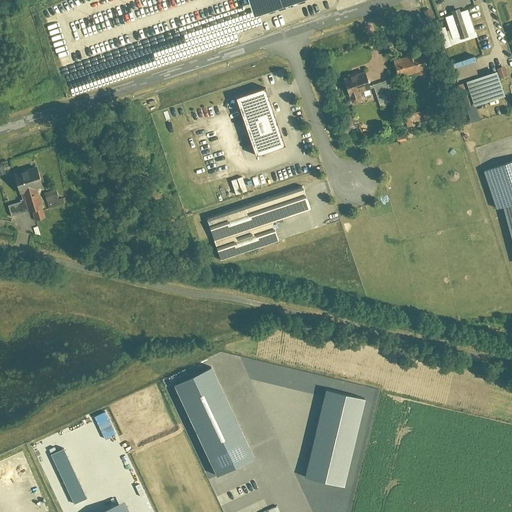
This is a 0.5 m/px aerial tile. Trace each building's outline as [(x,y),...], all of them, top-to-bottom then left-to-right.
[(250,0),(256,16),(303,0),(250,0)] [(468,12),(445,20),(452,42),(475,35),(468,12)] [(394,62),(400,77),(427,68),(422,53),(394,62)] [(461,78),(482,73),(478,58),(458,63),(461,78)] [(503,71),(472,80),(479,105),(511,96),(503,71)] [(366,72),(344,79),(351,102),(360,99),(359,93),(371,89),(366,72)] [(267,90),(237,100),(256,158),(287,148),(267,90)] [(495,216),(505,213),(511,234),(511,159),(480,171),(495,216)] [(40,162),(9,171),(16,195),(21,193),(27,214),(32,212),(35,221),(45,218),(37,189),(47,186),(40,162)] [(247,177),(235,180),(238,194),(250,191),(247,177)] [(304,185),(206,219),(222,262),(280,242),(275,226),(314,212),(304,185)] [(55,189),(43,192),(48,210),(60,206),(55,189)] [(19,200),(7,204),(11,216),(23,212),(19,200)] [(214,363),(174,382),(218,474),(258,455),(214,363)] [(367,400),(327,390),(304,480),(344,491),(367,400)] [(55,453),(78,504),(93,497),(70,446),(55,453)]
